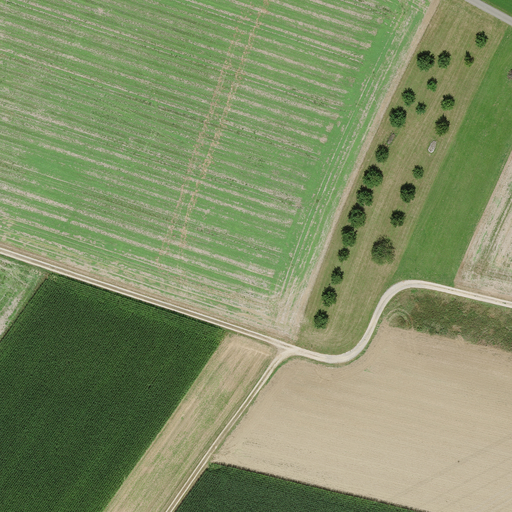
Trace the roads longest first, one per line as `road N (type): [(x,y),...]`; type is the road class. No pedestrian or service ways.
road 1 (track): [(287,348),(0,252)]
road 2 (track): [(287,348),(323,359),(350,354),(399,286),(511,305)]
road 3 (track): [(167,511),(287,348)]
